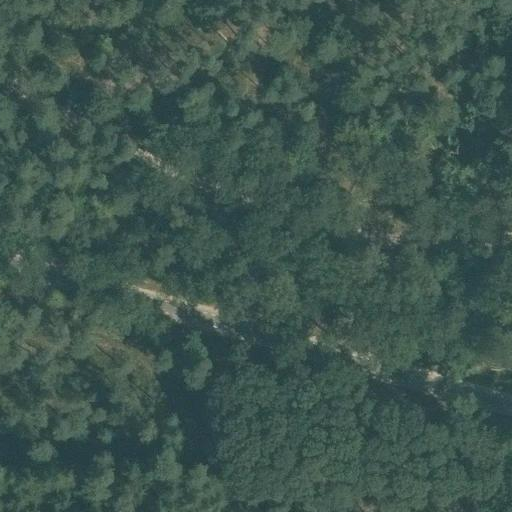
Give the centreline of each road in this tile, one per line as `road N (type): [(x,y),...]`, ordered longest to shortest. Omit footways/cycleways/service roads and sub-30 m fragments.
road 1 (track): [(0,73),(162,164),(320,228),(412,243),(511,239)]
road 2 (tertiary): [(511,406),(0,259)]
